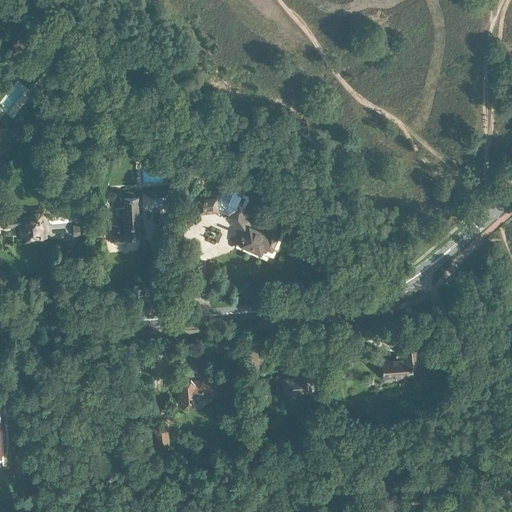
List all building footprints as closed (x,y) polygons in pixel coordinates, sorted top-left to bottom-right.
[(32,52),(50,68),(58,58),(52,53),(53,51),(48,47),(47,48),(40,43),(32,52)] [(0,156),(0,157),(17,140),(7,129),(0,135),(5,140),(1,144),(0,142),(0,156)] [(168,173),(169,189),(182,188),(181,172),(168,173)] [(218,199),(219,209),(228,214),(237,208),(242,196),(241,185),(232,180),(223,187),(218,199)] [(79,189),(63,190),(64,203),(65,203),(66,211),(79,210),(79,202),(80,202),(79,189)] [(114,224),(114,225),(108,226),(109,242),(135,240),(134,235),(140,235),(138,190),(124,191),(125,206),(116,206),(117,224),(114,224)] [(219,209),(218,199),(217,197),(197,199),(199,213),(219,211),(219,209)] [(268,222),(266,221),(262,230),(253,225),(239,207),(237,208),(228,214),(227,216),(239,232),(235,242),(268,257),(273,244),(281,225),(269,220),(268,222)] [(16,217),(5,218),(6,225),(18,224),(19,236),(26,235),(27,239),(29,241),(33,240),(35,238),(35,236),(44,235),(42,210),(29,211),(30,216),(16,217)] [(381,358),(382,364),(381,366),(381,371),(382,372),(383,379),(395,378),(395,377),(414,376),(413,374),(417,373),(420,372),(419,366),(418,366),(416,346),(406,347),(407,356),(400,356),(400,354),(393,355),(393,357),(381,358)] [(286,378),(282,378),(284,392),(288,392),(315,389),(312,367),(300,368),(300,376),(286,378)] [(475,381),(485,376),(482,369),(472,373),(473,375),(471,375),(473,380),(475,380),(475,381)] [(193,395),(202,395),(205,397),(214,397),(216,395),(220,389),(220,388),(220,381),(215,377),(215,378),(214,377),(205,378),(202,381),(201,380),(194,380),(194,381),(191,379),(179,380),(179,387),(177,389),(178,396),(177,397),(178,405),(177,403),(176,404),(180,407),(180,406),(184,406),(189,406),(189,405),(193,404),(193,395)] [(314,425),(315,432),(326,431),(325,423),(314,425)] [(170,449),(168,430),(154,432),(157,451),(170,449)]
